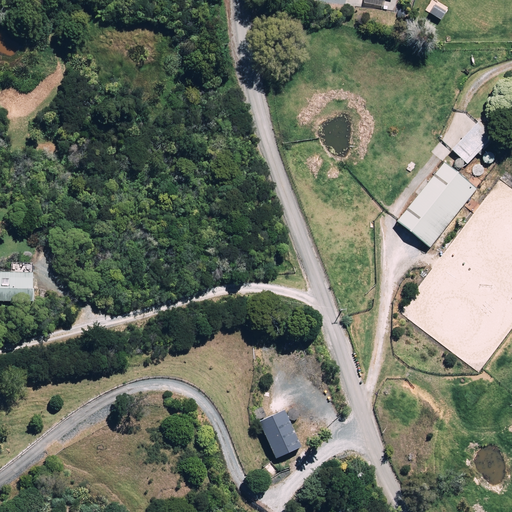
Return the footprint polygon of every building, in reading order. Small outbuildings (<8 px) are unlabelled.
[(435,0),(433,0),(426,11),(441,20),(448,8),(435,0)] [(477,122),(451,149),(466,164),(492,137),(477,122)] [(438,162),(395,222),(433,249),(476,189),(438,162)] [(31,269),(0,269),(0,301),(32,301),(31,269)] [(268,341),(258,344),(264,364),(274,361),(268,341)] [(285,410),(257,422),(273,460),(301,448),(285,410)]
